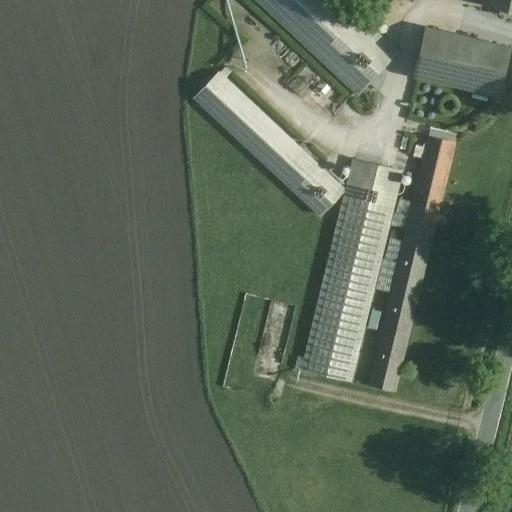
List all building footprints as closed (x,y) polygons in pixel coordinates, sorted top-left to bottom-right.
[(340,0),(258,0),(359,95),(398,54),(340,0)] [(511,0),(483,0),(483,2),(511,8),(511,0)] [(510,49),(426,29),(415,76),(499,96),(510,49)] [(218,73),(195,98),(321,215),(344,190),(218,73)] [(454,142),(430,136),(370,386),(394,392),(454,142)] [(401,171),(354,160),(303,370),(350,381),(401,171)]
